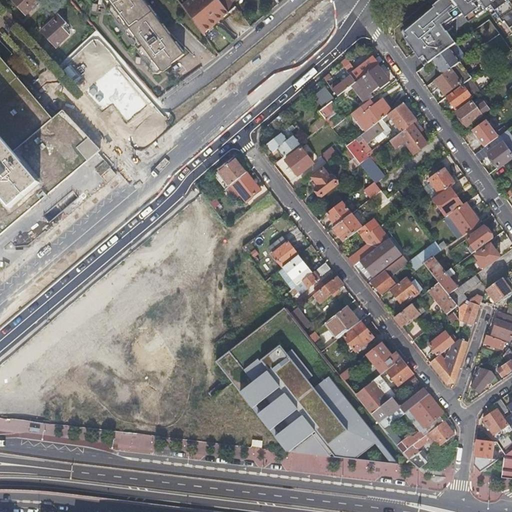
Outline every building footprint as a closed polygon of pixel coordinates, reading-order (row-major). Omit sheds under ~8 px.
[(10,0),(25,15),(40,0),(10,0)] [(158,73),(184,54),(143,0),(99,0),(119,25),(122,25),(126,31),(125,34),(129,39),(132,39),(135,43),(134,46),(155,73),(158,73)] [(227,13),(235,6),(234,5),(232,2),(230,0),(186,0),(181,5),(203,32),(205,30),(208,28),(212,25),(213,23),(215,23),(221,17),(224,15),(227,13)] [(449,48),(455,43),(447,31),(451,28),(452,30),(467,19),(465,17),(472,12),(475,16),(490,6),(502,22),(504,21),(511,32),(511,0),(441,0),(403,32),(407,37),(404,39),(418,59),(422,56),(427,63),(431,60),(449,48)] [(468,22),(475,16),(472,12),(465,17),(467,19),(468,22)] [(40,32),(55,48),(69,35),(62,27),(66,23),(59,14),(40,32)] [(129,40),(123,38),(120,45),(126,48),(129,40)] [(455,43),(449,48),(458,62),(459,61),(464,57),(455,43)] [(449,48),(431,60),(441,74),(449,68),(458,62),(449,48)] [(96,91),(112,77),(86,50),(71,64),(96,91)] [(372,56),(349,74),(354,81),(376,64),(377,63),(372,56)] [(423,66),(427,63),(422,56),(418,59),(423,66)] [(0,198),(13,214),(52,181),(22,146),(29,140),(53,120),(36,102),(0,59),(0,198)] [(340,63),(346,72),(352,68),(345,59),(340,63)] [(458,62),(449,68),(441,74),(433,79),(433,80),(443,94),(458,83),(460,86),(470,78),(471,77),(459,61),(458,62)] [(354,82),(349,85),(361,99),(363,102),(372,96),(369,92),(375,87),(377,89),(388,80),(376,64),(354,81),(354,82)] [(354,82),(348,75),(334,86),(331,88),(330,88),(336,96),(350,85),(354,82)] [(478,91),(470,78),(460,86),(445,96),(454,108),(478,91)] [(313,96),(321,107),(326,103),(332,98),(324,88),(313,96)] [(363,103),(351,112),(353,115),(365,130),(391,110),(390,109),(386,103),(381,97),(372,104),(369,99),(368,99),(363,103)] [(400,131),(415,119),(401,102),(391,110),(365,130),(345,146),(359,163),(367,157),(376,150),(374,147),(371,150),(365,142),(372,137),(376,142),(384,136),(384,135),(389,131),(389,129),(382,120),(387,117),(389,120),(390,118),(396,126),(394,128),(396,130),(398,128),(400,131)] [(475,108),(471,102),(456,112),(465,125),(480,114),(488,109),(483,102),(475,108)] [(331,128),(339,121),(333,113),(324,119),(326,121),(331,128)] [(326,121),(324,119),(322,117),(321,115),(312,123),(317,129),(326,121)] [(426,142),(418,132),(422,129),(415,119),(400,131),(397,133),(396,134),(390,139),(396,146),(403,140),(412,153),(426,142)] [(485,120),(471,130),(483,147),(485,146),(497,137),(498,136),(506,130),(503,126),(497,130),(494,130),(492,131),(485,120)] [(276,148),(282,156),(299,143),(289,131),(293,128),(291,125),(284,130),(265,145),(271,152),(276,148)] [(506,130),(498,136),(497,137),(485,146),(483,147),(488,153),(486,154),(487,155),(496,168),(497,168),(511,156),(511,135),(510,136),(506,130)] [(352,135),(342,142),(345,146),(355,138),(352,135)] [(300,147),(284,159),(296,175),(312,163),(300,147)] [(325,163),(337,154),(331,147),(319,156),(325,163)] [(478,161),(487,155),(486,154),(488,153),(483,147),(473,154),(478,161)] [(374,183),(383,176),(367,157),(359,163),(373,182),(374,183)] [(213,173),(225,188),(229,185),(229,184),(244,172),(233,158),(213,173)] [(448,186),(453,182),(442,167),(427,178),(438,193),(448,186)] [(310,177),(314,182),(317,186),(314,187),(313,188),(320,196),(336,183),(330,175),(327,177),(321,169),(310,177)] [(259,190),(245,172),(244,172),(229,184),(229,185),(225,188),(235,200),(240,196),(245,201),(259,190)] [(369,198),(380,190),(374,183),(373,182),(363,190),(369,198)] [(448,214),(461,204),(448,186),(438,193),(432,197),(445,216),(448,214)] [(208,202),(212,208),(219,203),(214,197),(208,202)] [(351,213),(350,213),(341,201),(325,213),(335,225),(335,226),(351,213)] [(469,208),(465,202),(461,204),(448,214),(462,234),(477,224),(470,214),(467,209),(469,208)] [(357,230),(361,227),(351,213),(335,226),(335,225),(331,228),(343,242),(357,230)] [(386,240),(388,239),(372,220),(357,230),(368,244),(348,260),(353,266),(359,260),(375,248),(386,240)] [(491,237),(483,226),(466,238),(466,239),(470,245),(468,246),(466,248),(470,253),(474,250),(491,237)] [(267,247),(270,251),(284,240),(281,236),(267,247)] [(270,253),(281,267),(297,254),(287,241),(286,242),(284,240),(270,251),(272,252),(270,253)] [(375,248),(359,260),(371,276),(388,264),(386,262),(397,254),(389,244),(386,240),(375,248)] [(495,251),(489,244),(474,254),(478,259),(476,260),(479,265),(481,264),(483,267),(495,258),(498,256),(495,251)] [(281,267),(276,271),(287,284),(292,280),(295,284),(311,272),(308,268),(304,263),(306,261),(302,257),(300,258),(297,254),(281,267)] [(444,272),(432,257),(423,263),(435,279),(444,272)] [(388,276),(400,267),(395,261),(383,270),(383,271),(370,282),(380,294),(394,283),(388,276)] [(301,280),(289,290),(292,294),(296,291),(297,291),(291,296),(293,299),(298,293),(310,284),(319,278),(318,277),(330,269),(324,263),(315,270),(312,272),(301,280)] [(450,268),(444,272),(435,279),(438,282),(448,294),(455,290),(457,288),(448,277),(453,272),(450,268)] [(479,282),(474,275),(469,279),(457,288),(455,290),(460,296),(479,282)] [(312,287),(316,291),(330,280),(326,276),(312,287)] [(316,291),(312,294),(319,302),(331,293),(333,296),(339,291),(337,289),(342,285),(335,276),(330,280),(316,291)] [(417,293),(405,277),(389,289),(402,305),(417,293)] [(510,290),(501,278),(485,289),(494,302),(501,297),(502,299),(511,293),(510,290)] [(448,294),(438,282),(428,290),(446,314),(457,306),(448,294)] [(465,303),(460,296),(455,290),(448,294),(457,306),(459,308),(465,303)] [(476,295),(465,303),(459,308),(459,320),(463,322),(469,324),(471,324),(477,306),(479,306),(479,304),(481,297),(476,295)] [(423,311),(415,300),(411,303),(393,317),(400,326),(412,317),(418,312),(419,314),(423,311)] [(336,337),(337,338),(341,335),(358,322),(345,306),(324,323),(325,323),(336,337)] [(285,307),(217,362),(284,451),(291,452),(314,436),(333,459),(400,464),(333,380),(340,375),(285,307)] [(300,308),(293,313),(306,330),(309,327),(313,324),(300,308)] [(453,325),(459,320),(454,312),(448,317),(453,325)] [(511,316),(498,312),(498,313),(493,329),(497,330),(496,335),(510,339),(511,335),(511,316)] [(404,329),(411,336),(421,327),(414,320),(404,329)] [(358,322),(341,335),(345,339),(341,342),(347,349),(351,346),(354,351),(372,338),(359,321),(358,322)] [(334,339),(336,337),(325,323),(323,325),(334,339)] [(428,344),(437,356),(454,343),(456,341),(451,335),(449,337),(445,331),(428,344)] [(311,336),(316,343),(321,339),(316,332),(311,336)] [(491,336),(485,335),(482,343),(501,349),(504,341),(503,340),(493,337),(491,336)] [(437,356),(429,362),(446,384),(454,383),(467,342),(459,339),(456,341),(454,343),(437,356)] [(340,375),(356,394),(379,375),(385,370),(400,358),(395,352),(390,356),(380,342),(365,354),(374,365),(364,372),(355,362),(340,375)] [(493,351),(481,347),(479,354),(491,358),(493,351)] [(509,350),(507,347),(506,349),(502,354),(508,361),(496,369),(501,376),(511,367),(511,353),(509,350)] [(47,378),(27,353),(0,375),(0,413),(148,432),(153,392),(47,378)] [(397,385),(412,374),(400,358),(385,370),(397,385)] [(492,385),(498,381),(490,370),(481,367),(475,375),(477,376),(470,385),(479,392),(488,381),(490,382),(492,385)] [(356,394),(372,414),(391,397),(395,395),(379,375),(356,394)] [(409,409),(428,394),(424,388),(399,407),(404,413),(409,409)] [(427,433),(442,421),(439,416),(443,413),(428,394),(409,409),(427,433)] [(372,414),(378,421),(398,405),(391,397),(372,414)] [(497,409),(501,415),(507,410),(499,399),(493,403),(497,409)] [(378,421),(383,429),(388,425),(404,413),(399,407),(398,405),(378,421)] [(508,432),(511,430),(507,424),(501,415),(497,409),(482,419),(487,426),(485,428),(487,431),(489,429),(491,432),(493,435),(504,426),(508,432)] [(403,452),(407,457),(427,441),(434,449),(438,446),(453,434),(442,421),(427,433),(423,436),(415,442),(407,449),(403,452)] [(383,429),(388,434),(403,452),(407,449),(388,425),(383,429)] [(415,442),(423,436),(417,428),(414,430),(416,433),(411,437),(415,442)] [(491,458),(493,442),(476,440),(474,461),(483,462),(483,457),(491,458)] [(504,455),(511,449),(511,447),(509,443),(500,449),(504,455)] [(511,449),(504,455),(503,455),(501,479),(511,480),(511,449)] [(419,468),(429,460),(420,451),(409,459),(416,466),(419,468)]
